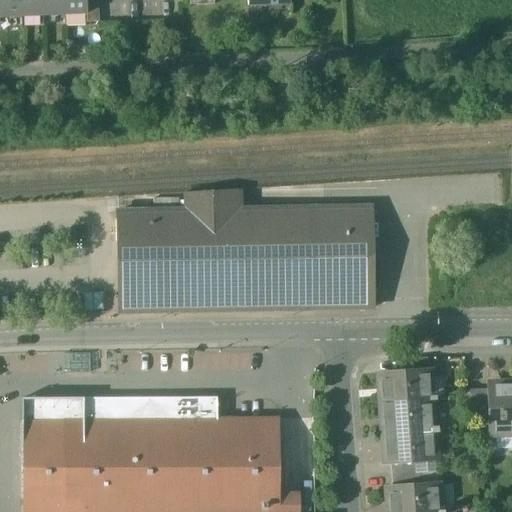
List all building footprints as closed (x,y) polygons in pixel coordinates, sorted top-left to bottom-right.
[(19,0),(0,0),(0,18),(20,18),(19,0)] [(41,0),(19,0),(20,18),(42,17),(41,0)] [(62,0),(41,0),(42,17),(63,16),(62,0)] [(62,0),(63,16),(84,15),(86,15),(85,0),(62,0)] [(97,0),(85,0),(86,23),(98,22),(97,0)] [(237,190),(185,194),(186,212),(165,212),(165,211),(163,211),(163,212),(142,213),(142,212),(140,212),(140,213),(119,213),(119,212),(117,212),(118,314),(131,314),(131,313),(146,313),(148,313),(148,312),(169,312),(169,313),(171,313),(171,312),(192,311),(192,313),(194,313),(194,311),(215,311),(215,312),(217,312),(217,311),(238,311),(238,312),(240,312),(240,311),(261,310),(262,311),(263,311),(263,310),(285,310),(285,311),(287,311),(287,310),(307,309),(308,310),(310,310),(310,309),(328,309),(328,310),(330,310),(331,309),(349,309),(349,310),(351,310),(351,309),(369,308),(369,309),(371,309),(371,307),(370,307),(370,285),(371,285),(371,282),(370,282),(370,260),(371,260),(371,257),(370,257),(369,235),(370,235),(370,232),(369,232),(369,210),(370,210),(370,208),(367,208),(367,209),(349,209),(349,208),(347,208),(347,209),(329,209),(329,208),(326,208),(326,209),(308,210),(308,209),(306,209),(306,210),(285,210),(285,209),(283,209),(283,210),(262,211),(262,210),(260,210),(260,211),(238,211),(237,190)] [(426,360),(401,360),(402,372),(426,370),(426,360)] [(402,372),(379,374),(381,404),(429,400),(429,398),(427,370),(426,370),(402,372)] [(511,384),(488,385),(488,390),(488,414),(489,433),(511,432),(511,384)] [(476,390),(464,390),(465,415),(476,415),(476,390)] [(488,390),(476,390),(476,415),(488,414),(488,390)] [(279,420),(241,420),(216,420),(216,396),(21,397),(21,511),(279,511),(279,500),(279,420)] [(429,400),(381,404),(383,434),(432,431),(431,428),(429,400)] [(432,431),(383,434),(385,463),(390,463),(413,461),(433,460),(432,433),(432,431)] [(413,461),(390,463),(391,476),(414,474),(413,461)] [(414,474),(391,476),(391,488),(419,486),(418,474),(414,474)] [(391,488),(388,488),(389,511),(437,511),(435,485),(391,488)] [(298,511),(299,499),(279,500),(279,511),(298,511)]
